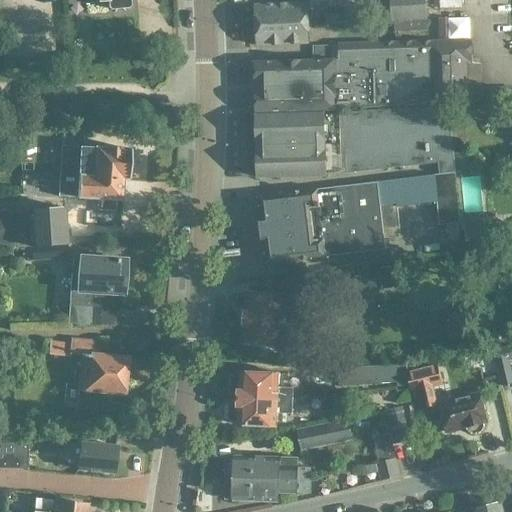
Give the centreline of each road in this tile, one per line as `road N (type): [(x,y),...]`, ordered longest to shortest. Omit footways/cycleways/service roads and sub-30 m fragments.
road 1 (residential): [(165,494),(200,249),(202,0)]
road 2 (residential): [(304,511),(511,463)]
road 3 (residential): [(165,494),(0,479)]
